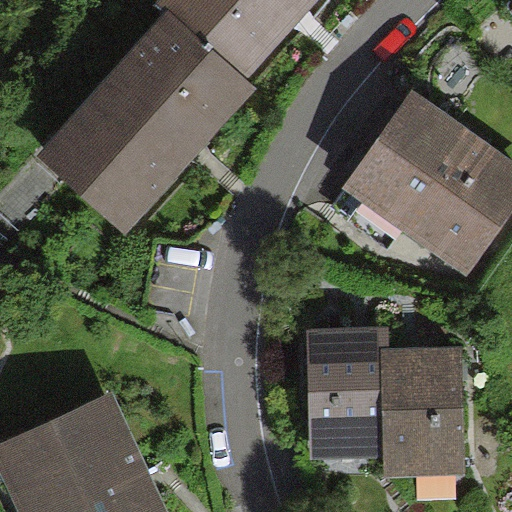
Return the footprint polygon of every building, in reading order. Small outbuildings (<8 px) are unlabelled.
[(299,0),(135,0),(147,10),(17,161),(111,242),(187,154),(243,88),(228,76),(282,19),(299,0)] [(511,28),(511,0),(499,0),(493,5),(511,28)] [(447,294),(511,206),(511,170),(398,86),(315,198),(447,294)] [(467,482),(463,354),(391,356),(390,334),(307,337),(312,475),(385,472),(385,485),(467,482)] [(151,511),(135,477),(95,394),(0,439),(0,511),(151,511)]
